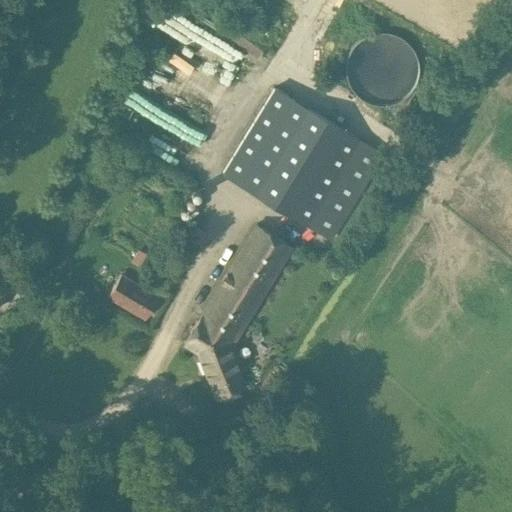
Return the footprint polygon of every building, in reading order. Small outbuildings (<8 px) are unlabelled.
[(345,73),(347,80),(350,87),(355,94),(361,99),(367,103),(375,105),(382,106),(390,105),(397,102),(404,98),(410,93),(414,87),(417,80),(419,72),(419,64),(417,57),(414,50),(409,43),(403,38),(396,35),(389,32),(381,32),(374,32),(366,35),(360,39),(354,44),(350,50),(347,58),(345,65),(345,73)] [(162,89),(159,88),(167,74),(146,62),(135,81),(158,95),(162,89)] [(274,86),(221,173),(328,239),(381,152),(274,86)] [(256,223),(182,343),(197,352),(205,371),(208,382),(216,379),(223,395),(245,386),(240,372),(245,370),(234,342),(293,246),(256,223)] [(1,239),(0,245),(0,268),(15,270),(19,241),(1,239)] [(140,247),(133,260),(146,267),(153,254),(140,247)] [(120,274),(107,296),(145,318),(158,296),(120,274)]
